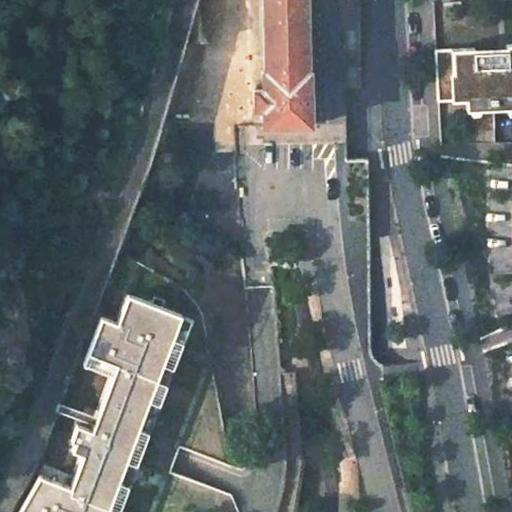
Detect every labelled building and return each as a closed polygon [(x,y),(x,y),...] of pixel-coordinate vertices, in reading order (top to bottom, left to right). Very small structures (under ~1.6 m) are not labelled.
[(260,0),(263,86),(251,87),(251,107),(263,107),(264,124),(308,123),(308,71),(303,71),(293,71),(292,0),(260,0)] [(301,0),(292,0),(293,71),(303,71),(301,0)] [(511,43),(433,47),(436,99),(465,97),(492,96),(500,95),(511,94),(511,43)] [(511,94),(500,95),(501,106),(511,104),(511,94)] [(492,96),(465,97),(465,107),(492,106),(492,96)] [(104,511),(179,314),(125,294),(115,322),(98,316),(84,353),(113,364),(109,374),(88,430),(72,424),(62,450),(78,456),(66,486),(35,474),(13,511),(104,511)] [(114,511),(188,318),(179,314),(104,511),(114,511)] [(109,374),(113,364),(84,353),(80,363),(109,374)]
